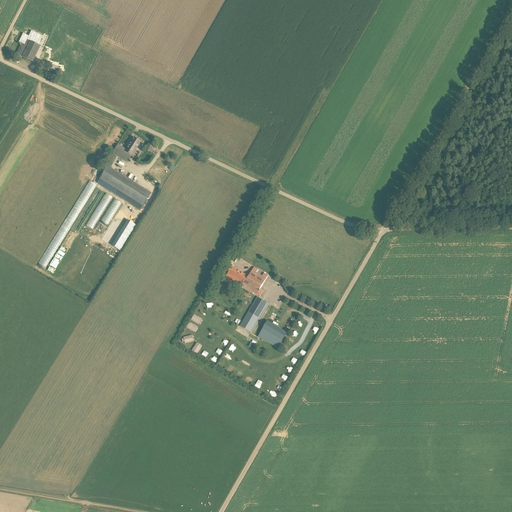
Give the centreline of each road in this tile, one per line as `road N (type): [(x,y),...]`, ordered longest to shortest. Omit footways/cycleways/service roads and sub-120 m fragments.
road 1 (unclassified): [(382,230),(353,225),(0,58)]
road 2 (unclassified): [(221,511),(382,230)]
road 3 (track): [(382,230),(511,9)]
road 4 (unclassified): [(511,227),(382,230)]
